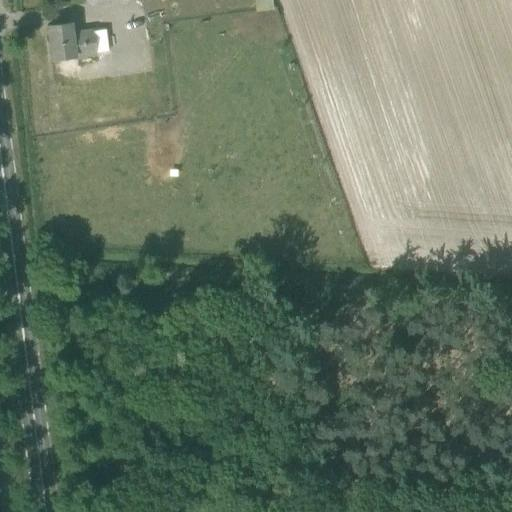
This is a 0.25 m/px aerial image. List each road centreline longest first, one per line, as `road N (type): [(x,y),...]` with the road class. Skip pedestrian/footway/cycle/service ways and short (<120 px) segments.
road 1 (primary): [(45,511),(0,163)]
road 2 (track): [(299,511),(5,502)]
